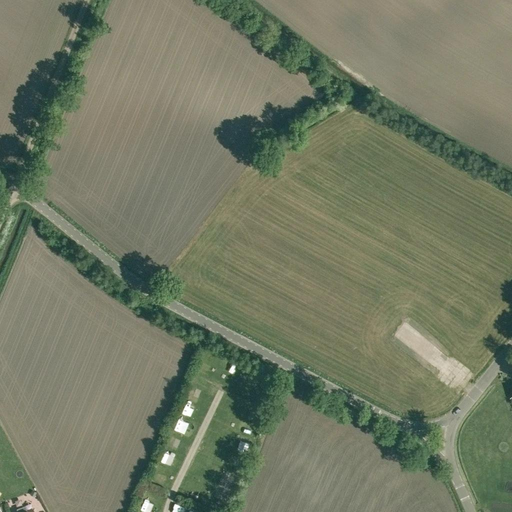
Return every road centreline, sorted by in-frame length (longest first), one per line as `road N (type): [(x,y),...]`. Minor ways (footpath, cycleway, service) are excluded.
road 1 (tertiary): [(406,428),(147,291),(15,185)]
road 2 (track): [(15,185),(87,0)]
